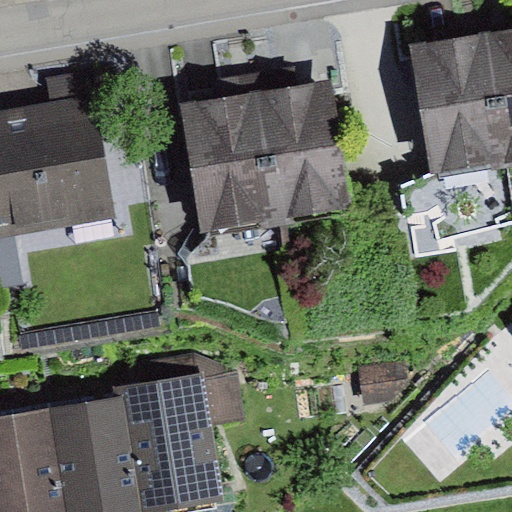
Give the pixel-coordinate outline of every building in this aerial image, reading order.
[(511,33),(488,38),(509,173),(511,172),(511,33)] [(509,173),(488,38),(412,52),(433,183),(509,173)] [(329,89),(256,100),(277,234),(349,224),(329,89)] [(277,234),(256,100),(182,112),(202,246),(277,234)] [(0,232),(112,220),(99,102),(0,113),(0,232)] [(123,399),(139,511),(188,511),(222,507),(210,426),(245,421),(237,369),(121,385),(123,399)] [(139,511),(123,399),(46,411),(63,511),(139,511)] [(63,511),(46,411),(0,419),(0,511),(63,511)]
